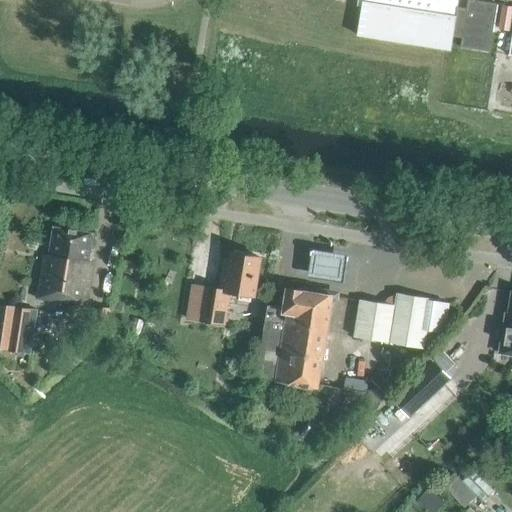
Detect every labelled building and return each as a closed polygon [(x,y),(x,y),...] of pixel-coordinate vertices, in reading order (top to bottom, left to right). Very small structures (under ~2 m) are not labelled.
[(358,0),(358,5),(362,6),(357,36),(449,51),(452,36),(461,38),(460,47),(489,52),(497,4),(471,0),(467,0),(466,9),(456,7),(457,0),(358,0)] [(504,6),(500,30),(508,31),(511,7),(504,6)] [(88,262),(93,234),(53,228),(49,256),(45,255),(38,299),(71,304),(71,303),(86,305),(92,263),(88,262)] [(252,297),(260,259),(232,254),(229,266),(224,265),(219,290),(203,287),(191,285),(186,319),(198,321),(224,325),(229,292),(252,297)] [(347,262),(311,256),(307,284),(343,289),(347,262)] [(318,389),(333,297),(302,292),(303,291),(287,289),(284,308),(268,306),(256,380),(276,382),(318,389)] [(511,292),(508,313),(503,312),(497,354),(511,356),(511,292)] [(424,348),(432,301),(397,295),(395,307),(360,301),(354,337),(424,348)] [(37,310),(0,304),(0,349),(31,354),(37,310)] [(409,418),(451,379),(434,361),(392,400),(409,418)] [(365,394),(368,382),(346,377),(343,389),(365,394)] [(315,450),(328,433),(308,423),(299,441),(315,450)] [(473,471),(463,481),(479,498),(489,487),(473,471)] [(477,497),(459,480),(449,491),(466,508),(477,497)] [(422,511),(433,511),(443,501),(430,489),(415,505),(422,511)]
